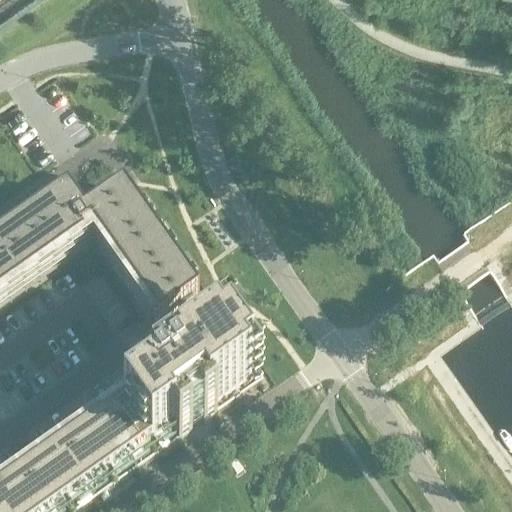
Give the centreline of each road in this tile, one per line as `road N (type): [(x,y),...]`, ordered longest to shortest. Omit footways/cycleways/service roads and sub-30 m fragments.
road 1 (unclassified): [(336,348),(244,220),(206,149),(179,37)]
road 2 (unclassified): [(451,511),(336,348)]
road 3 (unclassified): [(336,348),(497,248)]
road 4 (unclassified): [(0,80),(55,57),(179,37)]
road 5 (residential): [(196,452),(336,348)]
